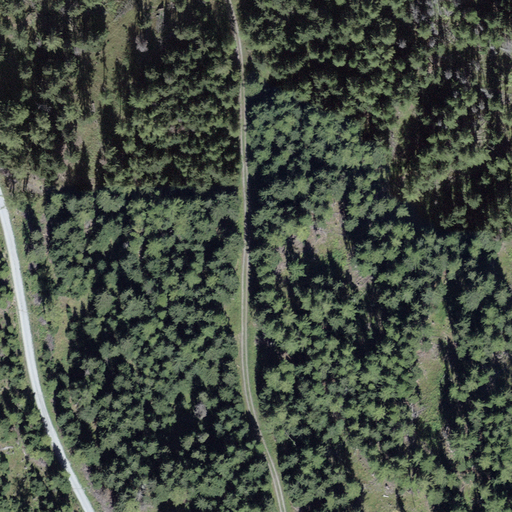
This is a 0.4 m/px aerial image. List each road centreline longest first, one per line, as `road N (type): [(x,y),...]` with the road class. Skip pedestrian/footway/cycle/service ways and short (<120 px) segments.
road 1 (track): [(283,511),(246,380),(247,183),(241,65),(228,0)]
road 2 (track): [(0,201),(38,398),(88,511)]
